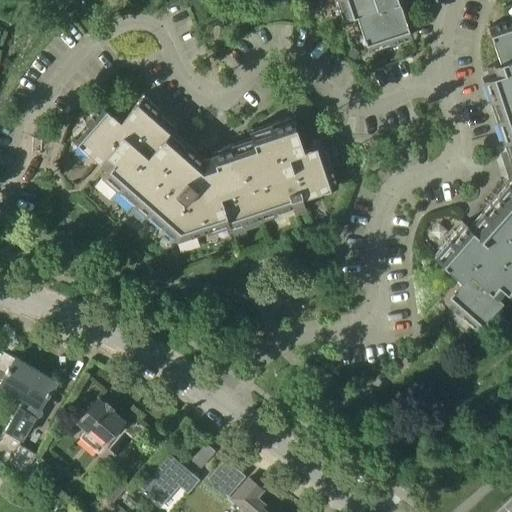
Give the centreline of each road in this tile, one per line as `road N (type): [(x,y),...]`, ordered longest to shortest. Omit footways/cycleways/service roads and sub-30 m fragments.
road 1 (unclassified): [(0,195),(25,129),(78,49),(132,22),(162,30),(184,74),(205,93),(230,92),(256,65),(285,55),(311,68),(346,107),(383,107),(445,81)]
road 2 (unclassified): [(219,407),(279,340),(359,329),(376,311),(384,204),(408,179),(444,167),(460,151),(445,81)]
road 3 (residential): [(219,407),(88,323),(0,294)]
road 4 (residential): [(358,511),(219,407)]
